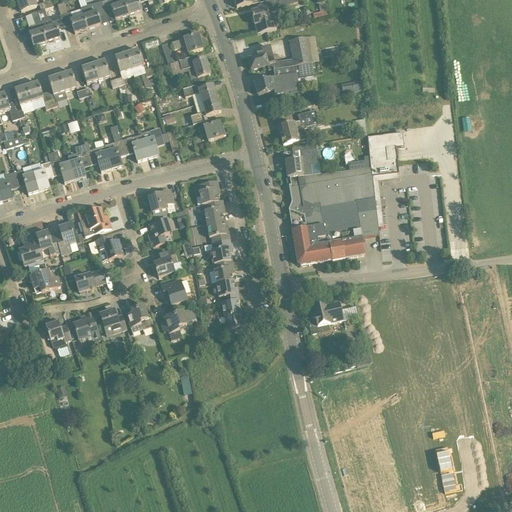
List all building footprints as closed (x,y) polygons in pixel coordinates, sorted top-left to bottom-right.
[(36,9),(34,3),(43,1),(42,0),(18,0),(16,1),(21,14),(36,9)] [(105,17),(113,14),(115,23),(129,18),(122,0),(121,0),(115,2),(117,7),(110,10),(107,3),(102,5),(105,17)] [(122,0),(129,18),(142,14),(139,6),(147,3),(145,0),(122,0)] [(234,0),(237,10),(258,5),(256,0),(234,0)] [(251,14),(254,27),(257,37),(276,32),(274,22),(270,23),(268,15),(276,13),(286,11),(285,8),(297,5),(295,0),(278,0),(265,3),(266,8),(259,10),(259,12),(251,14)] [(339,3),(340,10),(345,9),(342,0),(333,0),(334,4),(339,3)] [(318,4),(320,14),(313,16),(314,20),(321,18),(327,17),(324,2),(318,4)] [(51,3),(39,7),(41,13),(53,9),(51,3)] [(101,27),(98,19),(105,17),(102,5),(92,8),(91,6),(81,10),(83,18),(88,32),(101,27)] [(65,30),(72,28),(75,36),(88,32),(83,18),(73,22),(71,15),(67,16),(64,6),(57,8),(61,17),(65,30)] [(29,36),(34,49),(47,45),(40,25),(37,14),(31,16),(35,27),(31,29),(29,33),(30,35),(29,36)] [(57,32),(65,30),(61,17),(51,21),(40,25),(47,45),(60,41),(57,32)] [(172,45),(174,52),(186,49),(189,56),(203,52),(202,50),(202,51),(198,38),(198,37),(172,45)] [(294,69),(312,66),(307,40),(290,43),(294,69)] [(160,41),(146,45),(147,51),(161,47),(160,41)] [(168,67),(169,67),(174,65),(167,46),(161,48),(168,67)] [(277,62),(273,62),(270,50),(261,52),(262,55),(252,58),(253,61),(249,62),(251,72),(267,68),(268,73),(273,73),(282,71),(281,63),(277,64),(277,62)] [(126,56),(132,72),(143,69),(138,52),(126,56)] [(132,72),(126,56),(115,60),(120,76),(132,72)] [(174,65),(169,67),(173,78),(189,74),(191,83),(198,81),(210,77),(206,62),(192,66),(191,60),(192,60),(191,60),(179,63),(174,65)] [(93,67),(98,83),(110,79),(105,63),(93,67)] [(297,93),(296,81),(314,78),(312,66),(294,69),(282,71),(273,73),(275,80),(255,85),(258,98),(272,94),(273,97),(284,94),(297,93)] [(81,71),(87,87),(98,83),(93,67),(81,71)] [(150,71),(144,73),(146,80),(153,78),(150,71)] [(65,94),(77,90),(71,74),(60,78),(65,94)] [(55,102),(49,104),(52,111),(58,109),(57,105),(67,101),(65,94),(60,78),(48,82),(55,102)] [(116,82),(119,89),(125,87),(122,80),(116,82)] [(112,91),(119,89),(116,82),(110,84),(112,91)] [(350,85),(352,94),(361,92),(359,83),(350,85)] [(32,105),(43,101),(38,85),(26,89),(32,105)] [(195,108),(217,101),(213,88),(198,92),(196,93),(194,88),(183,92),(185,100),(192,98),(195,108)] [(20,109),(32,105),(26,89),(15,92),(20,109)] [(83,92),(85,100),(91,98),(89,90),(83,92)] [(79,102),(85,100),(83,92),(77,94),(79,102)] [(0,115),(10,112),(8,106),(5,96),(0,97),(0,115)] [(159,110),(165,109),(162,98),(156,100),(159,110)] [(221,114),(217,101),(195,108),(197,117),(191,119),(192,123),(193,127),(205,124),(203,119),(206,119),(221,114)] [(52,111),(49,104),(43,106),(46,113),(52,111)] [(143,112),(139,106),(134,109),(138,115),(143,112)] [(16,114),(19,121),(25,119),(22,112),(16,114)] [(114,114),(116,121),(123,118),(121,112),(114,114)] [(319,127),(315,113),(298,118),(300,124),(278,129),(281,140),(281,142),(282,145),(283,146),(283,147),(299,143),(306,141),(303,131),(319,127)] [(16,114),(11,116),(10,116),(12,123),(19,121),(16,114)] [(164,119),(166,127),(176,124),(174,116),(164,119)] [(358,133),(366,133),(366,121),(358,122),(358,133)] [(79,123),(69,126),(71,136),(81,133),(79,123)] [(198,131),(199,133),(200,138),(206,136),(208,144),(226,139),(223,130),(221,130),(220,125),(204,129),(198,131)] [(68,133),(66,126),(59,128),(61,136),(68,133)] [(163,145),(169,143),(167,135),(161,137),(159,131),(140,136),(141,137),(148,162),(159,158),(156,149),(163,147),(163,145)] [(167,135),(169,143),(172,154),(179,152),(173,133),(167,135)] [(6,143),(13,141),(11,134),(5,136),(4,135),(0,136),(0,143),(0,145),(6,143)] [(127,157),(134,155),(137,165),(148,162),(141,137),(123,143),(127,157)] [(14,148),(13,141),(6,143),(7,143),(6,144),(4,144),(6,151),(14,148)] [(119,160),(127,157),(123,143),(104,148),(112,172),(122,169),(119,160)] [(91,168),(98,166),(101,176),(112,172),(104,148),(90,152),(87,144),(84,145),(84,147),(91,168)] [(83,171),(91,168),(84,147),(75,150),(76,156),(68,158),(70,165),(75,183),(86,180),(83,171)] [(316,166),(315,153),(303,155),(304,161),(286,163),(287,180),(290,180),(312,177),(311,167),(316,166)] [(61,167),(59,162),(57,154),(47,157),(48,158),(50,164),(50,165),(54,179),(62,177),(65,186),(75,183),(70,165),(61,167)] [(353,173),(365,172),(364,163),(352,165),(353,173)] [(47,181),(54,179),(50,165),(41,167),(42,173),(33,176),(39,194),(50,191),(47,181)] [(349,173),(312,177),(290,180),(291,188),(289,188),(291,204),(288,213),(289,213),(292,233),(315,229),(317,240),(328,238),(341,236),(361,232),(362,240),(379,238),(371,171),(365,172),(353,173),(349,173)] [(18,190),(25,188),(28,197),(39,194),(33,176),(25,178),(23,173),(14,175),(18,190)] [(10,192),(18,190),(14,175),(4,178),(6,184),(0,185),(0,196),(3,205),(13,202),(10,192)] [(201,207),(205,207),(218,204),(217,197),(220,197),(217,184),(199,187),(200,194),(199,194),(201,207)] [(168,217),(176,215),(170,193),(162,195),(163,197),(149,200),(152,215),(167,211),(168,217)] [(218,204),(205,207),(206,213),(204,213),(207,227),(223,224),(222,217),(225,216),(223,203),(218,204)] [(108,222),(105,224),(101,212),(85,217),(86,222),(80,224),(85,240),(95,236),(96,236),(111,231),(108,222)] [(186,222),(184,213),(178,215),(176,216),(177,223),(186,222)] [(169,236),(167,230),(170,229),(167,223),(150,229),(152,235),(150,235),(151,240),(149,241),(152,250),(167,245),(164,238),(169,236)] [(212,246),(230,243),(228,230),(225,231),(223,224),(207,227),(209,240),(211,240),(212,246)] [(58,231),(60,236),(55,238),(61,256),(61,258),(72,255),(70,248),(76,246),(70,227),(58,231)] [(300,268),(321,265),(332,263),(328,238),(317,240),(315,229),(292,233),(297,266),(300,268)] [(365,258),(362,240),(361,232),(341,236),(345,261),(365,258)] [(50,259),(61,256),(55,238),(50,240),(48,234),(36,238),(37,242),(41,254),(48,252),(50,259)] [(84,243),(82,236),(74,238),(76,245),(84,243)] [(345,261),(341,236),(328,238),(332,263),(332,264),(345,261)] [(99,256),(92,259),(100,266),(108,263),(123,258),(121,249),(122,249),(122,248),(120,249),(119,244),(113,246),(111,239),(95,244),(99,256)] [(44,263),(41,254),(37,242),(26,246),(27,250),(20,253),(25,269),(44,263)] [(211,253),(214,266),(232,263),(231,263),(229,256),(232,255),(230,243),(212,246),(213,252),(211,253)] [(175,262),(172,253),(158,258),(160,264),(154,266),(159,281),(175,275),(171,264),(175,262)] [(232,263),(214,266),(215,273),(213,273),(216,286),(233,283),(232,276),(235,276),(232,263)] [(194,273),(193,267),(193,266),(188,267),(186,270),(187,274),(194,273)] [(52,282),(49,272),(30,279),(34,292),(40,290),(42,296),(61,290),(58,280),(52,282)] [(106,286),(102,273),(75,282),(79,296),(94,291),(93,288),(99,287),(99,288),(106,286)] [(187,303),(180,283),(161,289),(164,296),(167,295),(172,308),(187,303)] [(220,299),(221,305),(239,302),(237,290),(234,290),(233,283),(216,286),(219,300),(220,299)] [(228,332),(246,329),(245,322),(242,309),(239,310),(238,303),(240,303),(239,302),(221,305),(224,320),(225,319),(228,332)] [(319,335),(318,329),(344,323),(339,305),(312,312),(312,314),(311,315),(311,319),(313,319),(314,320),(308,322),(311,337),(319,335)] [(484,305),(382,326),(395,390),(431,383),(430,374),(481,363),(487,394),(476,396),(485,441),(511,435),(511,405),(497,331),(490,332),(484,305)] [(186,324),(195,321),(192,312),(189,312),(188,306),(181,309),(182,313),(171,317),(172,319),(164,321),(164,319),(163,319),(165,323),(160,324),(164,335),(168,334),(169,336),(179,333),(179,330),(187,328),(186,324)] [(126,317),(129,326),(132,336),(143,332),(143,333),(153,329),(150,320),(148,321),(144,307),(131,311),(132,317),(128,318),(127,317),(126,317)] [(100,317),(107,339),(127,332),(122,318),(117,320),(114,313),(100,317)] [(74,327),(79,342),(92,338),(93,342),(100,339),(92,316),(86,319),(87,322),(74,327)] [(54,325),(39,330),(39,331),(45,329),(52,350),(57,353),(58,353),(59,351),(60,352),(67,350),(66,345),(72,343),(67,328),(60,330),(57,321),(58,325),(54,326),(54,325)] [(349,370),(356,368),(352,354),(345,357),(349,370)] [(188,358),(177,360),(179,371),(182,370),(182,366),(181,367),(180,362),(185,361),(187,368),(190,367),(188,358)] [(182,385),(184,397),(193,395),(191,383),(182,385)] [(56,391),(59,400),(66,398),(64,388),(56,391)] [(154,424),(158,417),(151,413),(147,421),(154,424)]
